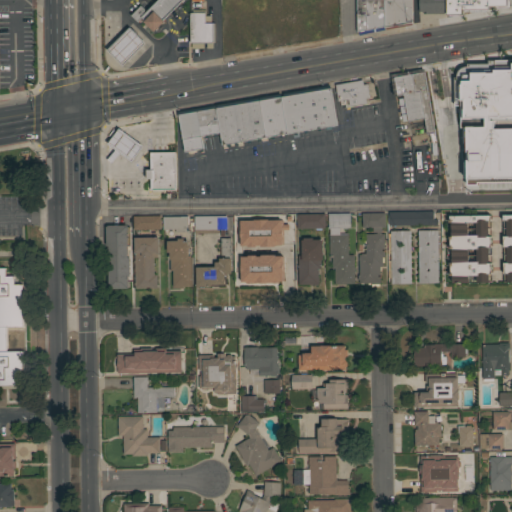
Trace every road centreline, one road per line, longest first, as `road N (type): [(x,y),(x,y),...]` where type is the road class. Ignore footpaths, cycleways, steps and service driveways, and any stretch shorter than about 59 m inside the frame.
road 1 (residential): [(60,321),(511,313)]
road 2 (secondary): [(167,94),(511,30)]
road 3 (primary): [(92,511),(89,238)]
road 4 (primary): [(56,112),(60,321)]
road 5 (residential): [(378,315),(382,511)]
road 6 (primary): [(60,321),(62,511)]
road 7 (residential): [(92,481),(213,480)]
